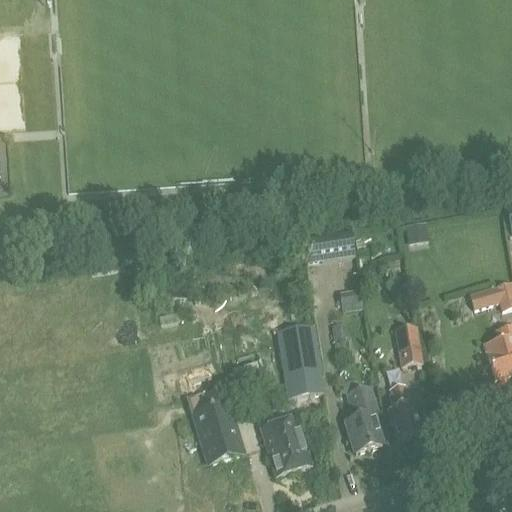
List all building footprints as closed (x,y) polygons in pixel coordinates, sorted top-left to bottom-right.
[(425,226),(404,229),(407,245),(427,241),(425,226)] [(303,244),(307,269),(354,261),(350,237),(303,244)] [(152,267),(155,285),(149,286),(151,299),(183,294),(178,263),(152,267)] [(197,275),(187,276),(189,288),(198,286),(197,275)] [(511,312),(511,289),(511,287),(470,299),(475,313),(498,306),(501,316),(511,312)] [(342,301),(343,311),(362,309),(360,299),(342,301)] [(349,341),(347,327),(332,329),(334,344),(349,341)] [(511,331),(494,336),(498,347),(485,351),(494,384),(511,379),(511,331)] [(314,333),(278,338),(288,403),(324,398),(314,333)] [(423,369),(417,333),(394,336),(401,373),(423,369)] [(256,367),(232,374),(235,385),(260,378),(256,367)] [(245,387),(250,405),(269,400),(264,382),(245,387)] [(390,395),(396,414),(388,417),(396,446),(421,438),(413,409),(409,410),(403,391),(390,395)] [(348,401),(355,425),(345,428),(355,458),(382,450),(373,420),(377,419),(370,394),(348,401)] [(209,415),(193,420),(208,470),(243,459),(224,396),(205,401),(209,415)] [(297,425),(261,436),(275,482),(311,471),(297,425)]
